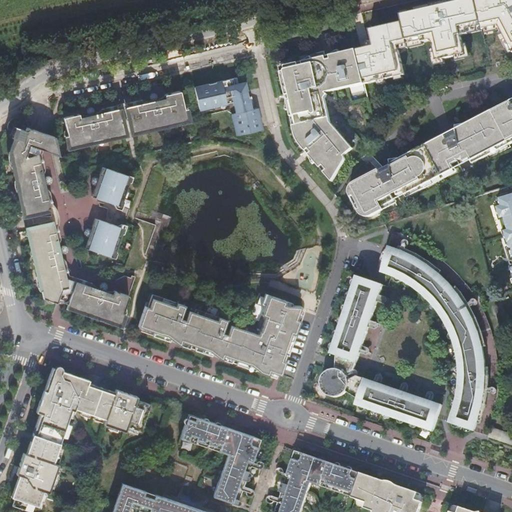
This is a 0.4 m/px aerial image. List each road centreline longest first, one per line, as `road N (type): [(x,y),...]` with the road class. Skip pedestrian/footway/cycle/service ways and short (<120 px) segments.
road 1 (unclassified): [(247,24),(45,74),(0,109)]
road 2 (unclassified): [(279,411),(56,339)]
road 3 (unclassified): [(296,417),(511,492)]
road 4 (residential): [(292,406),(342,253)]
